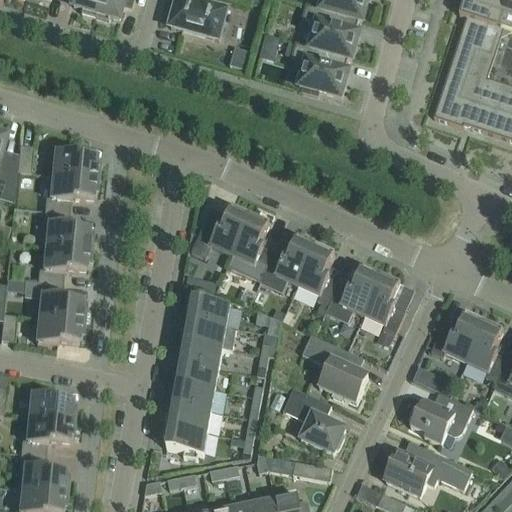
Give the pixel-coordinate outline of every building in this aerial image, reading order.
[(95,21),(101,0),(76,0),(73,10),(83,12),(82,17),(95,21)] [(101,0),(95,21),(109,25),(110,20),(120,23),(124,8),(132,10),(134,0),(101,0)] [(179,2),(170,31),(218,44),(226,15),(215,11),(217,0),(191,0),(191,5),(179,2)] [(324,0),(321,12),(320,13),(358,24),(362,25),(369,0),(324,0)] [(511,0),(465,0),(459,19),(466,22),(434,122),(464,132),(464,129),(511,144),(511,0)] [(355,36),(358,24),(320,13),(321,12),(306,8),(302,23),(308,25),(312,32),(315,33),(310,51),(310,52),(348,62),(352,63),(359,37),(355,36)] [(265,39),(263,48),(276,52),(279,43),(265,39)] [(344,75),(348,62),(310,52),(310,51),(295,46),(291,62),(298,63),(302,71),(304,71),(299,90),(303,91),(302,95),(317,100),(319,96),(341,102),(348,76),(344,75)] [(0,204),(14,209),(15,194),(4,191),(12,166),(0,162),(0,157),(5,141),(0,139),(0,204)] [(19,151),(17,177),(30,178),(33,152),(19,151)] [(55,156),(53,181),(96,185),(98,169),(96,169),(96,164),(75,162),(75,158),(55,156)] [(95,201),(96,185),(53,181),(50,204),(45,203),(44,216),(69,218),(71,204),(92,206),(93,201),(95,201)] [(232,261),(252,217),(242,212),(240,215),(233,211),(227,224),(210,216),(191,256),(206,263),(211,251),(232,261)] [(68,233),(69,218),(44,216),(43,229),(48,229),(46,252),(89,257),(91,240),(89,240),(89,235),(68,233)] [(260,250),(270,228),(262,225),(263,222),(252,217),(232,261),(228,271),(261,285),(274,256),(260,250)] [(298,290),(318,247),(307,242),(306,245),(298,241),(288,263),(274,256),(261,285),(283,296),(288,286),(298,290)] [(325,280),(335,258),(327,255),(328,252),(318,247),(298,290),(319,300),(317,305),(328,310),(339,286),(325,280)] [(88,273),(89,257),(46,252),(43,275),(38,275),(37,288),(62,290),(64,275),(85,277),(86,272),(88,273)] [(363,320),(383,277),(373,272),(371,275),(364,271),(354,293),(339,286),(328,310),(326,315),(348,325),(353,315),(363,320)] [(391,310),(401,288),(393,285),(394,282),(383,277),(363,320),(385,330),(382,335),(395,340),(406,316),(391,310)] [(188,280),(185,293),(198,296),(201,283),(188,280)] [(61,305),(62,290),(37,288),(24,286),(23,300),(41,302),(39,324),(82,328),(84,312),(82,312),(82,307),(61,305)] [(243,306),(250,309),(254,299),(250,297),(246,298),(243,306)] [(191,318),(190,325),(226,331),(230,309),(190,302),(187,317),(191,318)] [(466,368),(486,324),(475,319),(474,322),(466,318),(457,340),(442,333),(431,357),(443,363),(445,358),(466,368)] [(3,320),(0,346),(13,348),(16,322),(3,320)] [(270,321),(267,328),(280,334),(281,326),(270,321)] [(81,344),(82,328),(39,324),(36,348),(57,350),(57,347),(78,349),(79,344),(81,344)] [(503,335),(496,332),(497,329),(486,324),(466,368),(487,377),(485,382),(497,387),(508,363),(494,357),(503,335)] [(236,333),(226,331),(190,325),(188,332),(184,331),(182,345),(223,353),(232,354),(236,333)] [(311,340),(302,359),(328,371),(324,378),(331,381),(325,394),(333,398),(332,401),(342,405),(343,403),(356,409),(364,393),(362,393),(368,380),(347,371),(353,359),(311,340)] [(219,374),(223,353),(182,345),(179,360),(183,361),(182,367),(219,374)] [(276,350),(271,349),(263,348),(261,359),(268,361),(269,359),(275,360),(276,350)] [(266,373),(268,361),(261,359),(258,371),(266,373)] [(511,399),(511,365),(508,363),(497,387),(495,392),(511,399)] [(215,395),(219,374),(182,367),(181,374),(177,374),(174,388),(215,395)] [(426,391),(431,379),(418,373),(412,385),(426,391)] [(211,416),(215,395),(174,388),(172,402),(175,403),(174,410),(211,416)] [(255,390),(253,402),(261,403),(263,392),(255,390)] [(293,393),(283,416),(304,426),(302,430),(306,432),(301,444),(334,459),(336,454),(339,453),(344,441),(343,438),(345,433),(325,424),(331,410),(293,393)] [(413,414),(410,420),(411,424),(413,425),(411,431),(426,438),(424,441),(442,449),(447,438),(455,441),(459,441),(462,438),(474,413),(439,398),(434,409),(424,405),(423,408),(421,407),(419,413),(417,412),(413,414)] [(31,399),(28,424),(72,428),(74,412),(72,412),(72,407),(51,405),(51,401),(31,399)] [(259,415),(261,403),(253,402),(251,414),(259,415)] [(208,438),(211,416),(174,410),(173,417),(169,416),(167,430),(208,438)] [(71,444),(72,428),(28,424),(26,447),(21,446),(20,459),(45,461),(47,446),(68,448),(69,444),(71,444)] [(204,460),(208,438),(167,430),(164,445),(168,445),(166,453),(185,456),(184,461),(198,464),(199,459),(204,460)] [(247,433),(245,444),(253,446),(255,434),(247,433)] [(251,458),(253,446),(245,444),(243,456),(251,458)] [(473,475),(420,451),(415,464),(398,457),(395,465),(390,466),(387,473),(389,477),(385,486),(420,502),(426,488),(434,491),(438,484),(464,496),(473,475)] [(44,476),(45,461),(20,459),(18,471),(24,472),(21,495),(65,499),(67,483),(65,483),(65,478),(44,476)] [(259,460),(257,468),(259,478),(269,476),(265,461),(259,460)] [(511,473),(504,466),(495,476),(503,484),(511,474),(511,473)] [(295,467),(293,480),(330,487),(333,474),(295,467)] [(238,470),(224,473),(226,483),(240,480),(238,470)] [(226,483),(224,473),(210,476),(212,486),(226,483)] [(195,479),(181,481),(183,492),(197,489),(195,479)] [(183,492),(181,481),(168,484),(170,494),(183,492)] [(147,488),(145,500),(163,496),(160,486),(147,488)] [(511,495),(511,490),(509,487),(501,496),(506,502),(511,495)] [(64,511),(65,499),(21,495),(19,511),(64,511)] [(383,498),(377,510),(381,511),(405,511),(406,509),(383,498)] [(297,500),(274,505),(275,511),(307,511),(306,508),(299,510),(297,500)]
